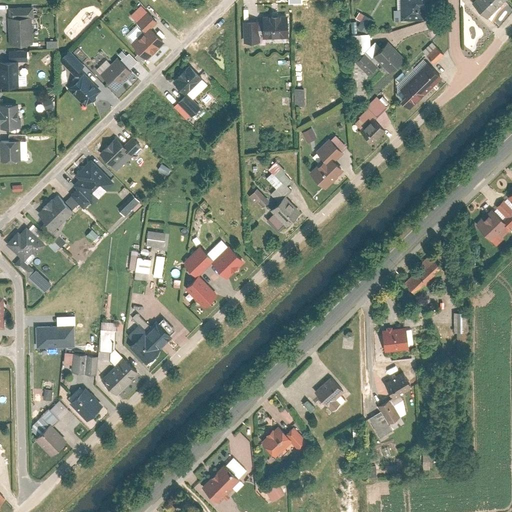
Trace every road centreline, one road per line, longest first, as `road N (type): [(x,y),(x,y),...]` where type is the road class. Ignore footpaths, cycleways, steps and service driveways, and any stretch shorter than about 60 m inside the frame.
road 1 (residential): [(468,75),(31,500)]
road 2 (tertiary): [(511,144),(135,511)]
road 3 (residential): [(0,226),(230,0)]
road 4 (residential): [(31,500),(20,480),(20,351)]
